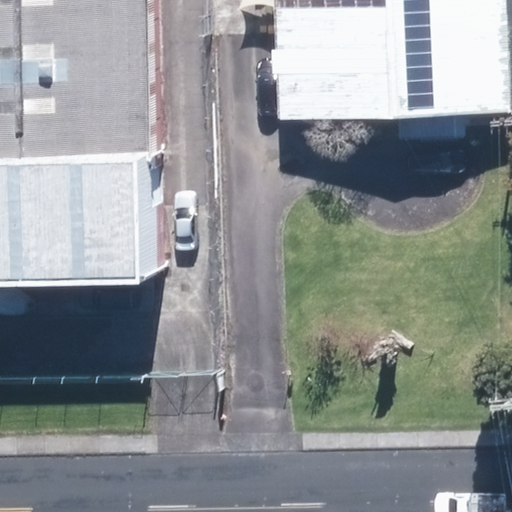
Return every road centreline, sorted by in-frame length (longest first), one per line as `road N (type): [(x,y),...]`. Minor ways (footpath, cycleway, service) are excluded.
road 1 (tertiary): [(511,503),(175,511)]
road 2 (unknown): [(267,438),(261,133)]
